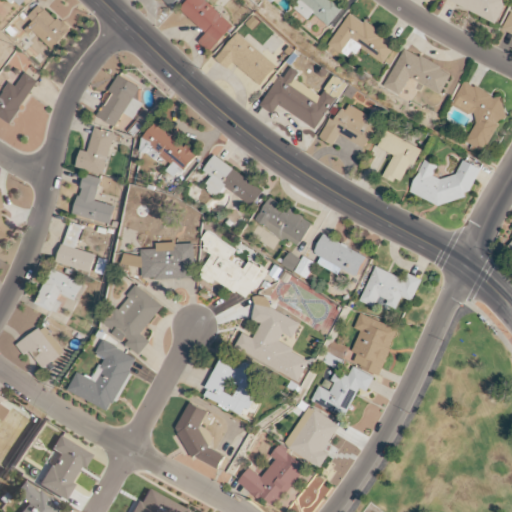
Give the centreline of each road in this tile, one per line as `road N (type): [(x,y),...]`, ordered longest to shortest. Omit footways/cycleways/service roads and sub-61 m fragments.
road 1 (tertiary): [(102,0),(265,146),(465,266),(511,307)]
road 2 (residential): [(511,182),(382,440),(331,511)]
road 3 (residential): [(0,311),(31,244),(70,98),(128,25)]
road 4 (residential): [(242,511),(0,368)]
road 5 (residential): [(94,511),(195,329)]
road 6 (residential): [(511,70),(390,0)]
